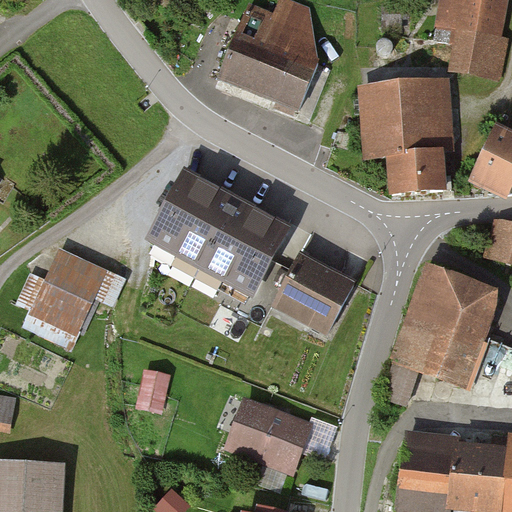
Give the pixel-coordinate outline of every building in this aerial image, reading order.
[(276,18),(248,5),(215,86),(296,118),(314,66),(311,11),(285,0),(276,18)] [(440,0),(435,31),(455,35),(447,76),(502,86),(509,42),(501,40),(508,0),(440,0)] [(452,81),(355,90),(362,160),(384,158),(388,198),(446,193),(442,157),(458,155),(452,81)] [(511,182),(511,137),(492,128),(466,186),(503,203),(511,182)] [(262,209),(177,165),(132,250),(188,279),(183,289),(265,331),(275,312),(327,339),(354,285),(305,259),(310,248),(256,221),(262,209)] [(511,226),(503,224),(494,258),(511,263),(511,226)] [(110,276),(59,252),(30,317),(81,340),(110,276)] [(498,297),(432,273),(386,398),(407,405),(419,372),(463,388),(498,297)] [(166,415),(174,376),(147,370),(139,409),(166,415)] [(0,422),(14,426),(20,397),(0,392),(0,422)] [(314,424),(244,399),(225,454),(295,479),(314,424)] [(511,511),(511,451),(510,452),(511,440),(493,438),(490,454),(406,446),(396,511),(452,511),(453,509),(490,511),(511,511)] [(62,511),(65,467),(0,463),(0,511),(62,511)] [(174,491),(157,511),(191,511),(195,508),(174,491)]
